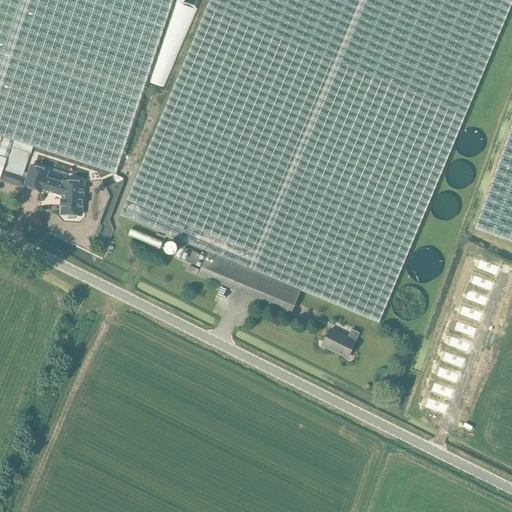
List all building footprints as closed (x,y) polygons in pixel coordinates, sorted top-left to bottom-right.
[(0,0),(0,178),(1,178),(3,170),(22,177),(30,153),(31,153),(33,147),(115,174),(172,0),(0,0)] [(384,309),(511,0),(215,0),(122,231),(293,300),(303,276),(384,309)] [(511,121),(474,228),(511,241),(511,121)] [(455,140),(455,145),(455,148),(456,151),(459,154),(463,157),(467,158),(472,158),(477,156),(480,153),(483,149),(483,144),(483,139),(479,134),(475,131),(469,130),(463,131),(460,133),(457,136),(455,140)] [(445,172),(445,176),(445,180),(447,183),(449,186),(453,189),(457,190),(463,189),(468,188),(471,184),(473,180),(474,175),(473,171),(469,166),(465,163),(459,162),(454,163),(450,165),(447,168),(445,172)] [(68,218),(75,219),(77,217),(77,215),(81,216),(83,182),(64,181),(64,184),(46,178),(48,171),(31,166),(24,186),(41,192),(42,189),(63,196),(63,200),(61,199),(61,206),(62,206),(62,214),(66,215),(66,216),(68,218)] [(431,203),(430,208),(431,211),(432,215),(434,217),(438,220),(443,221),(448,221),(453,219),(456,216),(459,212),(459,207),(458,203),(455,197),(450,195),(445,193),(439,194),(435,197),(433,199),(431,203)] [(442,265),(442,261),(441,259),(440,256),(437,252),(434,250),(432,249),(429,248),(424,247),(422,247),(418,248),(414,250),(412,252),(409,255),(408,258),(406,262),(406,265),(406,268),(407,271),(409,275),(411,277),(413,279),(416,281),(419,282),(423,283),(426,282),(431,281),(434,280),(436,278),(439,275),(440,272),(442,268),(442,265)] [(187,271),(197,275),(199,269),(189,265),(187,271)] [(476,267),(474,273),(493,280),(495,274),(476,267)] [(471,282),(469,288),(487,295),(489,289),(471,282)] [(427,303),(427,300),(426,297),(425,294),(422,290),(419,288),(417,287),(414,285),(410,285),(407,285),(404,286),(401,287),(398,289),(396,292),(394,295),(392,299),(392,302),(392,306),(393,309),(395,312),(397,315),(399,317),(402,319),(406,320),(409,320),(413,320),(416,319),(419,318),(422,315),(424,313),(426,310),(427,307),(427,303)] [(465,297),(463,303),(481,310),(483,304),(465,297)] [(459,312),(457,318),(476,325),(478,319),(459,312)] [(454,327),(451,333),(470,340),(472,334),(454,327)] [(322,346),(347,358),(355,342),(360,333),(351,329),(347,338),(330,329),(322,346)] [(511,344),(494,338),(485,360),(508,368),(511,357),(511,344)] [(448,342),(446,348),(464,355),(466,349),(448,342)] [(442,357),(440,363),(458,369),(460,364),(442,357)] [(436,372),(434,378),(452,385),(454,379),(436,372)] [(430,387),(428,393),(447,400),(449,394),(430,387)] [(424,402),(423,408),(441,415),(443,409),(424,402)]
